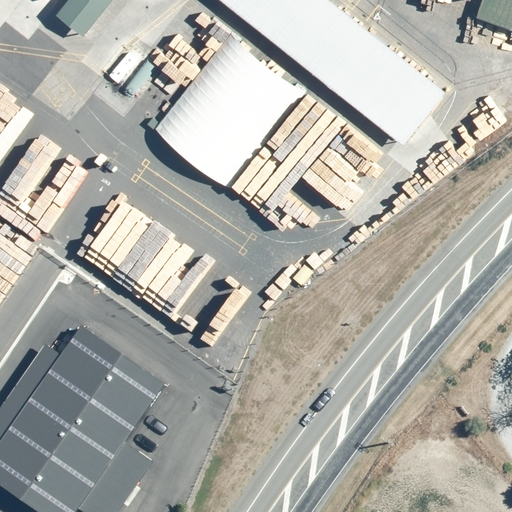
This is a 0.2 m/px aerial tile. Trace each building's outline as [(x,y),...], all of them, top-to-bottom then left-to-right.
[(91,0),(54,0),(43,15),(66,32),(91,0)] [(433,80),(330,0),(222,0),(391,132),(433,80)] [(511,0),(458,0),(457,6),(511,24),(511,0)] [(306,90),(230,31),(156,127),(232,186),(306,90)] [(47,346),(0,413),(0,485),(39,511),(121,511),(155,463),(130,445),(170,387),(85,328),(64,358),(47,346)]
